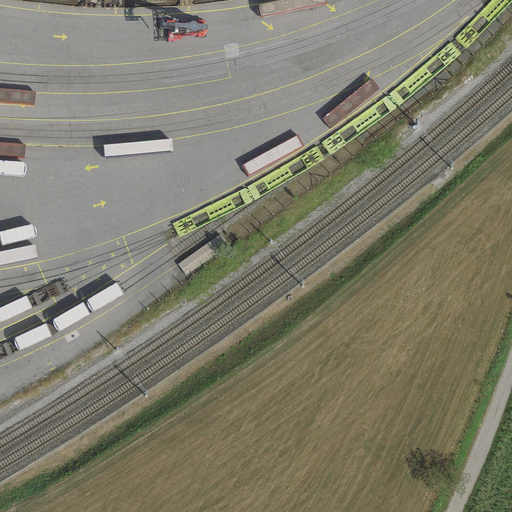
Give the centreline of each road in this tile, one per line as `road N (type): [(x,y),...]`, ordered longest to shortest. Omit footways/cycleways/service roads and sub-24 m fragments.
road 1 (unknown): [(0,22),(185,30),(247,26),(346,0)]
road 2 (track): [(452,511),(511,360)]
